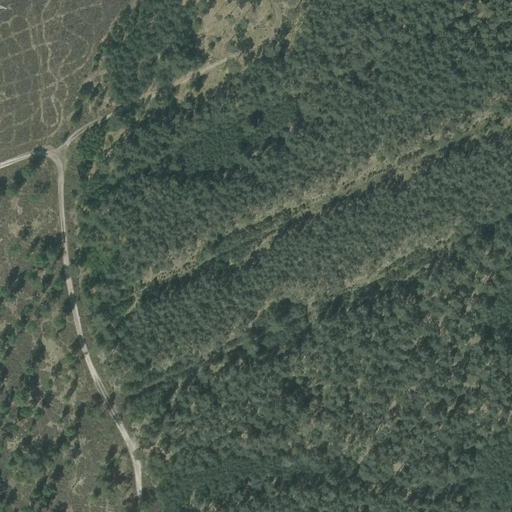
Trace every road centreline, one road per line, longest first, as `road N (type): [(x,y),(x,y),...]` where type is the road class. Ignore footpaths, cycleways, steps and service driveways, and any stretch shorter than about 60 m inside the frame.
road 1 (track): [(139,511),(129,446),(86,360),(74,314),(56,152)]
road 2 (track): [(56,152),(73,134),(273,36),(280,23),(272,0)]
